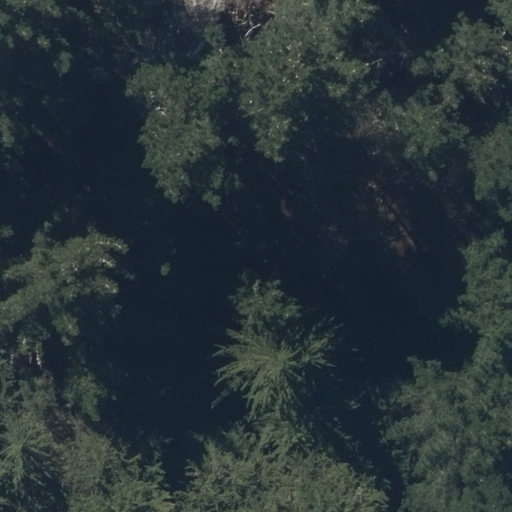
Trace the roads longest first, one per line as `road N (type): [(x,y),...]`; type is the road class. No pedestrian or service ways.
road 1 (track): [(0,260),(511,238)]
road 2 (track): [(310,511),(296,487),(91,355),(0,325)]
